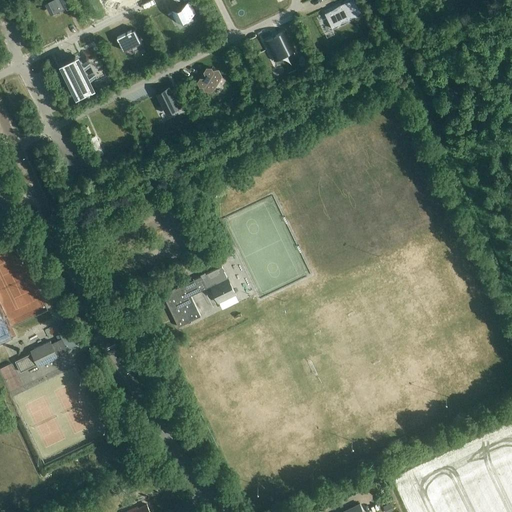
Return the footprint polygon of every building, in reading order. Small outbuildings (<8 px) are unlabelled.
[(48,0),(54,11),(54,12),(60,9),(66,6),(63,0),(48,0)] [(330,10),(324,13),(327,17),(331,26),(332,29),(338,26),(340,25),(349,21),(356,17),(358,16),(361,14),(354,0),(350,0),(348,1),(344,2),(340,4),(332,9),(330,10)] [(172,12),(170,13),(175,22),(193,13),(187,2),(171,10),(172,12)] [(133,29),(118,37),(124,50),(140,42),(133,29)] [(264,43),(273,61),(295,51),(286,32),(264,43)] [(181,40),(173,45),(176,51),(184,47),(181,40)] [(89,49),(80,53),(94,81),(103,76),(89,49)] [(71,58),(59,64),(77,99),(89,93),(71,58)] [(204,77),(200,77),(198,81),(200,85),(204,86),(205,89),(212,89),(220,77),(217,71),(213,71),(211,68),(207,67),(204,71),(206,75),(204,77)] [(110,82),(106,75),(103,76),(94,81),(97,88),(110,82)] [(171,87),(157,94),(166,112),(180,105),(171,87)] [(222,266),(201,276),(163,294),(178,326),(201,316),(191,295),(210,286),(218,302),(236,294),(222,266)] [(34,352),(16,361),(21,371),(41,362),(42,365),(58,357),(57,354),(67,349),(74,345),(70,337),(68,332),(60,335),(62,339),(52,344),(51,341),(34,349),(36,351),(34,352)] [(12,387),(24,382),(15,360),(3,365),(12,387)] [(13,387),(15,392),(25,388),(23,383),(13,387)] [(364,511),(360,502),(339,511),(364,511)] [(385,511),(389,511),(393,510),(390,503),(383,507),(385,511)]
